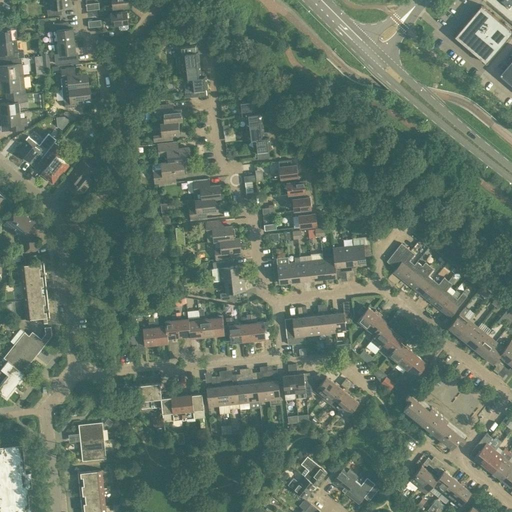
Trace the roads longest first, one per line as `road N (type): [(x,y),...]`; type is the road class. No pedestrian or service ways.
road 1 (residential): [(510,395),(392,292),(377,287),(278,301)]
road 2 (residential): [(278,301),(261,295),(255,224),(220,163),(208,61)]
road 3 (residential): [(75,371),(57,216),(0,165)]
road 4 (residential): [(75,371),(164,367),(189,354),(272,358)]
road 5 (secondary): [(511,174),(365,50)]
road 6 (residential): [(511,504),(458,460),(510,395)]
road 7 (residential): [(57,511),(45,412),(75,371)]
